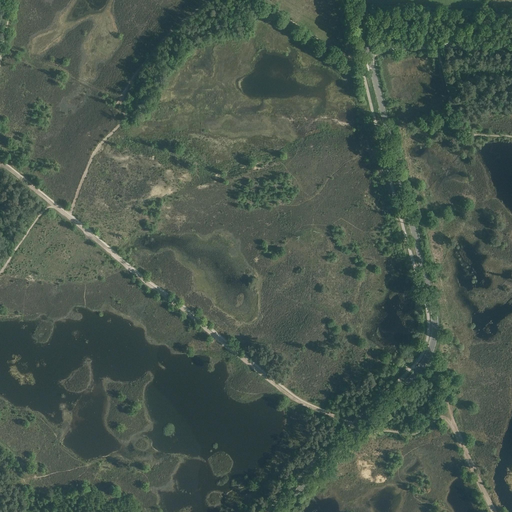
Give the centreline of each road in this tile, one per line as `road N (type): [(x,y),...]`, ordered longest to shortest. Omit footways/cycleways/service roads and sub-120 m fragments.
road 1 (unknown): [(453,111),(361,104),(426,324),(422,351),(353,420),(300,397),(0,156)]
road 2 (tertiary): [(277,511),(417,372),(434,336),(367,50)]
road 3 (unknown): [(494,511),(427,367)]
road 4 (unclassified): [(367,50),(511,45)]
